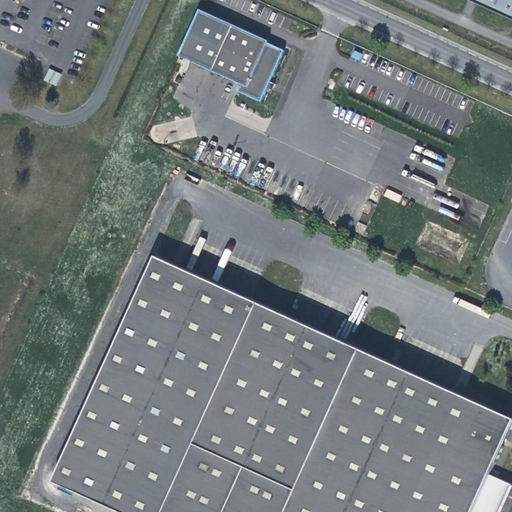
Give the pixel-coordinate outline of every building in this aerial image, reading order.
[(511,0),(455,0),(487,14),(511,25),(511,0)] [(267,48),(198,17),(178,63),(240,91),(236,98),(259,108),(265,94),(268,88),(282,57),(266,50),(267,48)] [(48,69),(44,81),(57,85),(61,73),(48,69)] [(273,91),(268,88),(265,94),(270,97),(273,91)] [(387,190),(384,196),(398,202),(401,196),(387,190)] [(488,476),(511,423),(511,418),(157,258),(52,487),(107,511),(498,511),(510,486),(488,476)]
